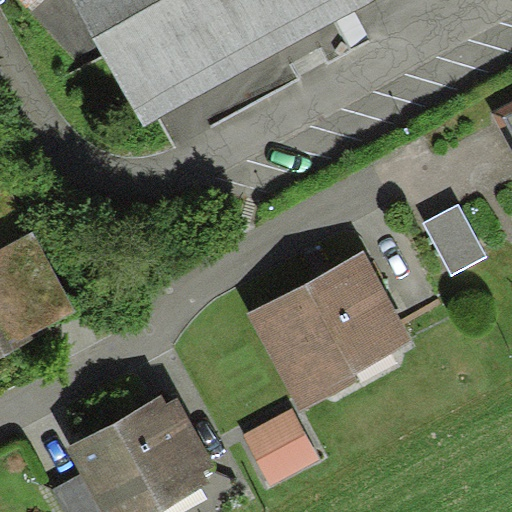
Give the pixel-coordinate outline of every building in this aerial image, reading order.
[(332,0),(76,0),(86,18),(134,109),(332,0)] [(144,127),(375,0),(332,0),(134,109),(144,127)] [(511,103),(493,114),(511,151),(511,103)] [(0,188),(0,248),(26,235),(0,188)] [(486,257),(458,204),(423,223),(451,275),(486,257)] [(0,356),(32,340),(30,336),(75,312),(33,232),(26,235),(0,248),(0,356)] [(364,252),(247,314),(300,413),(360,380),(356,373),(413,342),(364,252)] [(167,404),(163,396),(67,447),(82,474),(101,511),(159,511),(202,490),(211,484),(206,474),(216,469),(178,398),(167,404)] [(293,409),(243,434),(269,485),(319,459),(293,409)] [(101,511),(82,474),(53,488),(65,511),(101,511)] [(183,511),(207,499),(202,490),(159,511),(183,511)]
